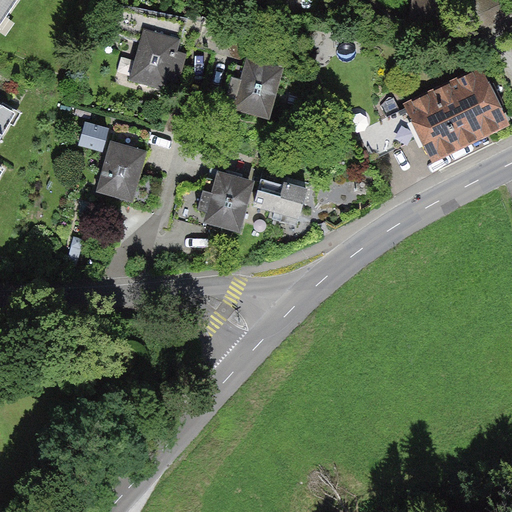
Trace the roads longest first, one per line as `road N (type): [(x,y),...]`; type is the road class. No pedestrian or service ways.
road 1 (tertiary): [(263,340),(383,234),(511,164)]
road 2 (residential): [(0,303),(200,297),(263,340)]
road 3 (tertiary): [(108,511),(263,340)]
